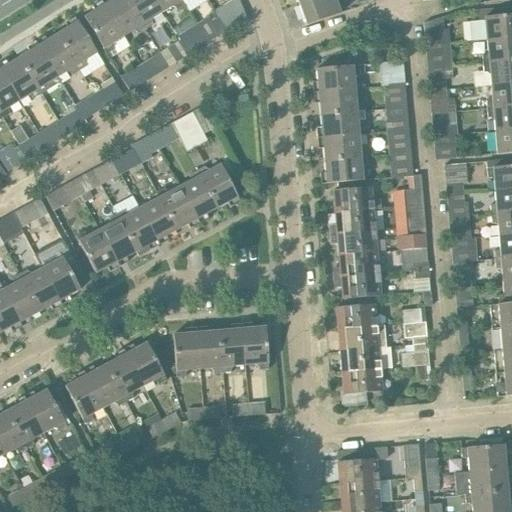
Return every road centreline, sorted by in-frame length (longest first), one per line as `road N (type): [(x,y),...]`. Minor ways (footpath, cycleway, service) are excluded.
road 1 (residential): [(0,209),(272,36)]
road 2 (residential): [(0,384),(162,291),(290,281)]
road 3 (residential): [(290,281),(276,57)]
road 4 (residential): [(305,433),(511,418)]
road 5 (residential): [(305,433),(290,281)]
road 6 (residential): [(276,57),(407,14)]
